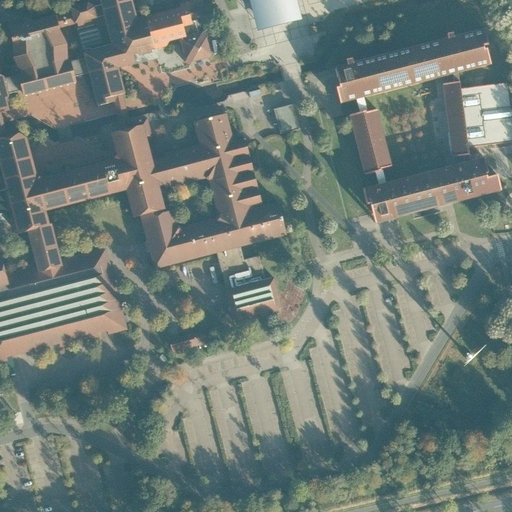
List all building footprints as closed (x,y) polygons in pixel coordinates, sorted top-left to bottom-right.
[(84,76),(91,74),(100,107),(116,103),(126,101),(125,99),(124,95),(128,94),(122,70),(121,69),(124,68),(138,64),(136,55),(141,54),(142,56),(156,53),(155,50),(168,47),(172,42),(182,39),(184,48),(187,61),(186,63),(191,66),(194,63),(214,58),(214,55),(213,51),(208,34),(207,31),(189,36),(186,27),(195,25),(193,20),(215,14),(211,3),(205,5),(203,0),(185,0),(186,2),(181,4),(182,7),(140,18),(135,0),(85,0),(86,3),(71,7),(72,12),(57,16),(61,29),(77,25),(86,58),(73,61),(78,78),(84,76)] [(250,0),(258,29),(303,17),(298,0),(250,0)] [(22,74),(19,75),(24,91),(26,98),(52,90),(57,89),(79,84),(78,78),(73,61),(70,62),(69,45),(61,29),(57,16),(57,15),(33,21),(32,16),(30,17),(28,17),(25,18),(26,23),(9,27),(14,41),(14,59),(22,74)] [(346,65),(334,68),(335,73),(335,75),(336,77),(339,89),(335,90),(340,106),(357,101),(362,100),(434,81),(439,80),(454,76),(459,75),(493,65),(488,50),(486,51),(485,47),(489,45),(484,30),(454,38),(453,34),(448,35),(449,39),(352,64),(351,60),(345,61),(346,65)] [(0,111),(1,112),(2,114),(11,112),(8,101),(10,97),(10,95),(6,78),(1,75),(0,70),(0,111)] [(19,75),(6,78),(10,95),(16,93),(24,91),(19,75)] [(465,157),(465,159),(465,165),(471,164),(470,158),(470,156),(469,149),(478,148),(481,147),(487,146),(511,143),(511,141),(497,85),(462,89),(461,84),(459,84),(459,75),(454,76),(454,84),(443,85),(453,158),(465,157)] [(357,101),(360,114),(350,116),(364,177),(376,174),(380,187),(385,186),(381,171),(392,168),(377,111),(366,114),(362,100),(357,101)] [(122,124),(123,125),(132,123),(131,122),(131,118),(128,111),(127,105),(126,101),(116,103),(118,108),(119,113),(122,121),(122,124)] [(293,101),(275,106),(281,131),(300,125),(293,101)] [(2,116),(2,114),(1,112),(0,111),(0,135),(1,140),(8,138),(6,130),(4,122),(2,116)] [(175,211),(169,212),(142,219),(149,243),(150,248),(152,254),(154,263),(157,272),(219,256),(243,249),(289,237),(280,204),(266,208),(249,144),(237,146),(235,140),(233,134),(228,117),(196,124),(202,147),(167,155),(168,158),(161,160),(155,161),(162,188),(166,187),(167,190),(208,181),(210,180),(211,183),(220,221),(185,231),(180,228),(175,211)] [(41,180),(39,179),(6,188),(15,221),(48,214),(129,193),(136,220),(142,219),(169,212),(165,197),(162,188),(155,161),(152,149),(149,139),(154,138),(148,119),(132,123),(123,125),(124,132),(114,134),(119,157),(117,161),(42,180),(41,180)] [(39,179),(32,151),(28,139),(20,135),(8,138),(1,140),(0,140),(0,165),(6,188),(39,179)] [(471,164),(465,165),(448,170),(385,186),(380,187),(362,192),(366,208),(370,207),(371,213),(373,217),(374,222),(375,227),(394,222),(398,221),(503,194),(499,181),(499,179),(488,181),(487,177),(490,177),(485,160),(471,164)] [(51,227),(48,214),(15,221),(6,188),(0,189),(0,289),(10,287),(7,273),(3,258),(0,258),(0,240),(15,236),(15,235),(18,234),(19,237),(29,235),(34,260),(36,264),(36,266),(62,260),(59,247),(57,240),(54,227),(51,227)] [(110,257),(108,249),(62,260),(36,266),(35,266),(19,270),(17,271),(7,273),(10,287),(0,289),(0,365),(6,363),(8,363),(7,360),(36,352),(37,355),(51,351),(50,349),(68,344),(68,347),(76,345),(75,341),(85,339),(86,342),(100,338),(99,335),(109,333),(110,336),(118,334),(129,331),(119,293),(114,274),(110,257)] [(243,249),(219,256),(220,260),(226,286),(232,284),(233,287),(263,279),(263,277),(266,276),(261,259),(247,262),(243,249)] [(263,279),(233,287),(233,291),(227,293),(230,303),(235,323),(238,322),(242,325),(247,323),(247,320),(250,319),(254,322),(260,320),(259,317),(261,316),(266,319),(271,317),(270,313),(273,312),(276,316),(279,315),(283,314),(282,311),(285,310),(279,291),(276,280),(264,283),(263,279)] [(183,334),(184,338),(178,339),(171,341),(174,353),(212,344),(207,327),(183,334)]
